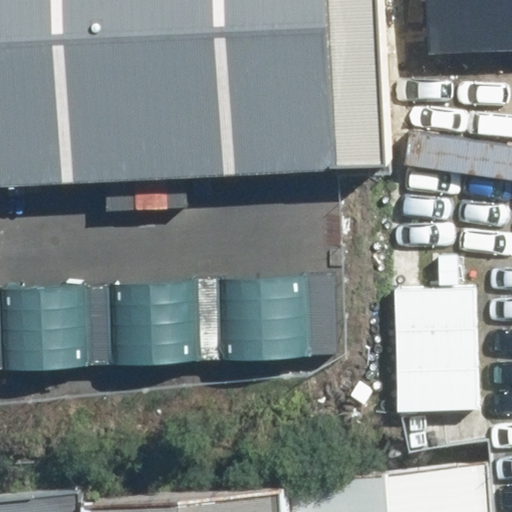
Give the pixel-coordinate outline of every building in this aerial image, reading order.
[(0,0),(0,165),(338,148),(393,145),(387,0),(0,0)] [(491,407),(481,276),(434,280),(444,411),(491,407)] [(494,511),(489,453),(285,469),(288,511),(494,511)] [(288,511),(285,469),(83,486),(85,511),(288,511)] [(85,511),(83,486),(0,492),(0,511),(85,511)]
